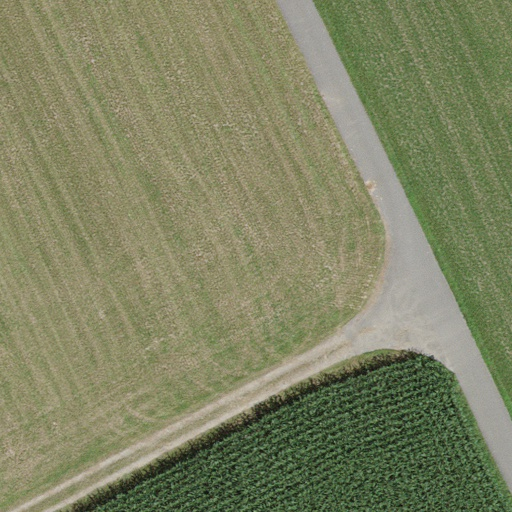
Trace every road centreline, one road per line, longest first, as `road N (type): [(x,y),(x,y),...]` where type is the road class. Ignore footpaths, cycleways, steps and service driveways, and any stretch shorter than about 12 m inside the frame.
road 1 (track): [(511,446),(420,297),(286,0)]
road 2 (track): [(30,511),(420,297)]
